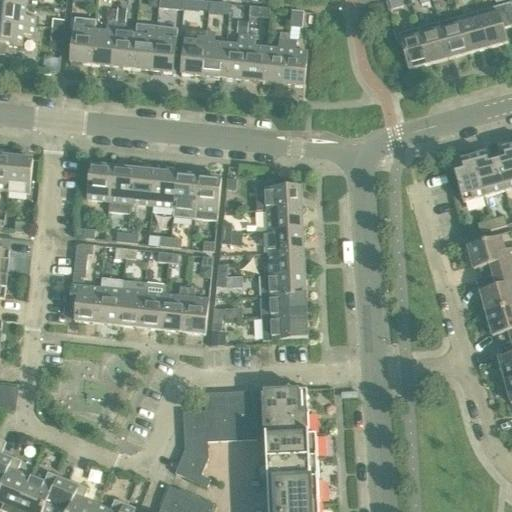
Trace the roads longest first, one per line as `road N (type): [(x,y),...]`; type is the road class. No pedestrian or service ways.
road 1 (residential): [(63,122),(30,416),(66,446),(149,468),(186,374),(377,371)]
road 2 (residential): [(364,156),(63,122)]
road 3 (tertiary): [(377,371),(364,156)]
road 4 (residential): [(465,365),(419,186)]
road 5 (tertiary): [(364,156),(511,108)]
road 6 (tertiary): [(387,511),(377,371)]
road 7 (residential): [(511,477),(493,458),(465,365)]
